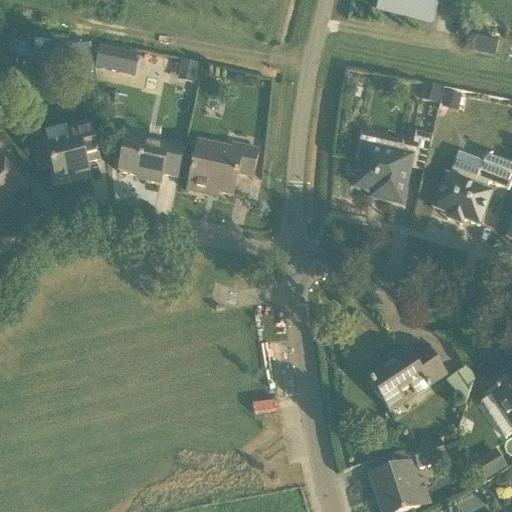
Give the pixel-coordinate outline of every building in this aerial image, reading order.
[(380,0),(377,11),(432,26),(438,0),(380,0)] [(495,58),(499,42),(476,36),(472,53),(495,58)] [(100,48),(95,69),(119,74),(123,52),(100,48)] [(193,85),(197,66),(182,63),(178,82),(193,85)] [(438,105),(442,89),(423,85),(420,101),(438,105)] [(85,112),(96,109),(92,93),(81,95),(85,112)] [(445,93),(441,110),(458,113),(461,97),(445,93)] [(70,143),(48,148),(47,143),(33,147),(38,168),(52,165),(56,182),(89,174),(86,164),(99,160),(90,126),(67,132),(70,143)] [(401,206),(410,164),(424,168),(423,173),(424,174),(432,138),(415,134),(413,146),(389,140),(388,147),(381,152),(360,147),(363,134),(361,134),(355,162),(361,164),(355,188),(384,195),(382,202),(401,206)] [(159,150),(126,141),(119,174),(147,180),(146,184),(160,187),(162,177),(178,180),(185,148),(161,142),(159,150)] [(200,142),(187,193),(206,197),(207,193),(233,198),(238,176),(253,180),(259,152),(232,145),(231,150),(200,142)] [(445,177),(440,192),(433,211),(449,217),(447,222),(461,227),(463,222),(479,228),(492,195),(486,193),(489,185),(509,193),(511,183),(511,166),(486,156),(480,173),(455,164),(449,179),(445,177)] [(0,215),(5,210),(2,207),(24,186),(0,162),(0,215)] [(493,342),(478,352),(486,366),(502,356),(493,342)] [(390,415),(446,377),(431,356),(426,349),(411,359),(406,353),(368,378),(372,384),(370,385),(390,415)] [(470,366),(446,383),(458,400),(470,391),(472,385),(479,379),(470,366)] [(511,380),(490,395),(511,428),(511,380)] [(412,454),(418,471),(447,461),(441,444),(412,454)] [(495,450),(473,463),(475,466),(471,468),(480,482),(484,480),(485,482),(506,469),(495,450)] [(415,480),(410,464),(369,478),(375,494),(379,493),(385,511),(410,511),(430,505),(424,488),(413,492),(409,482),(415,480)]
